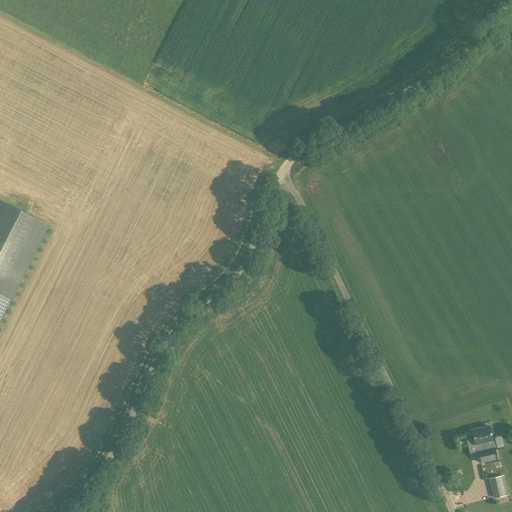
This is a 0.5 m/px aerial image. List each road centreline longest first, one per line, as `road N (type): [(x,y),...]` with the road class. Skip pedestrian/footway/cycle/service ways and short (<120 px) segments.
road 1 (unclassified): [(55,511),(94,471),(171,328),(235,269),(283,162)]
road 2 (unclassified): [(457,511),(283,162)]
road 3 (unclassified): [(283,162),(293,148),(436,67),(505,0)]
